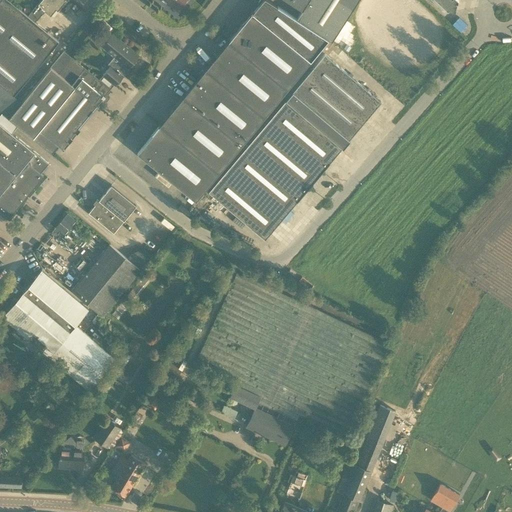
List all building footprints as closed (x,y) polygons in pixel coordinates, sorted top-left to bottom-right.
[(0,0),(0,83),(14,95),(58,41),(35,22),(36,20),(37,20),(45,10),(50,14),(55,8),(57,9),(64,0),(40,0),(37,4),(27,16),(8,0),(0,0)] [(165,0),(177,10),(184,0),(165,0)] [(258,6),(251,13),(259,20),(310,61),(328,39),(296,19),(267,0),(259,0),(256,5),(258,6)] [(331,41),(357,0),(286,0),(302,10),(296,19),(328,39),(331,41)] [(435,0),(447,11),(447,10),(453,12),(455,3),(457,4),(458,0),(457,0),(435,0)] [(228,42),(287,89),(310,61),(259,20),(251,13),(228,42)] [(108,79),(113,84),(115,85),(123,76),(122,75),(138,56),(111,34),(102,46),(119,59),(112,67),(110,65),(102,75),(108,79)] [(206,69),(264,117),(287,89),(228,42),(206,69)] [(292,92),(349,140),(381,102),(324,54),(292,92)] [(71,57),(57,73),(96,105),(98,104),(102,100),(105,100),(107,97),(106,95),(105,94),(110,89),(99,80),(84,68),(71,57)] [(96,105),(57,73),(50,67),(8,118),(32,137),(38,129),(57,145),(63,150),(69,142),(72,138),(70,137),(74,131),(76,133),(80,129),(78,128),(96,105)] [(183,97),(241,145),(264,117),(206,69),(183,97)] [(350,140),(349,140),(292,92),(208,192),(264,239),(342,148),(343,149),(350,140)] [(160,125),(218,173),(241,145),(183,97),(160,125)] [(0,211),(8,218),(23,201),(43,176),(39,173),(48,163),(0,123),(0,211)] [(195,201),(218,173),(160,125),(137,153),(195,201)] [(113,233),(136,205),(111,185),(98,200),(97,199),(96,200),(98,201),(88,213),(96,219),(113,233)] [(64,212),(50,232),(59,238),(73,218),(64,212)] [(165,218),(163,220),(158,216),(155,220),(168,231),(173,225),(165,218)] [(140,269),(109,243),(71,290),(102,315),(140,269)] [(28,285),(2,316),(10,323),(48,356),(75,325),(88,309),(41,270),(28,285)] [(293,426),(293,425),(294,425),(298,414),(344,435),(387,342),(237,272),(193,365),(236,385),(230,397),(229,397),(227,403),(235,406),(237,401),(254,409),(293,426)] [(145,273),(112,314),(119,319),(152,278),(145,273)] [(75,325),(48,356),(88,389),(115,358),(107,352),(75,325)] [(144,365),(131,357),(140,344),(132,338),(108,374),(92,397),(100,402),(115,380),(128,388),(144,365)] [(29,373),(45,389),(54,380),(37,364),(29,373)] [(155,409),(162,399),(151,392),(145,402),(155,409)] [(225,404),(221,411),(232,417),(236,411),(225,404)] [(348,462),(336,492),(343,494),(335,511),(353,511),(396,410),(380,404),(366,439),(362,438),(362,439),(360,438),(359,440),(358,440),(349,462),(348,462)] [(254,409),(250,417),(246,426),(284,444),(289,435),(293,426),(254,409)] [(121,428),(108,420),(95,439),(107,448),(108,447),(111,450),(124,431),(121,429),(121,428)] [(125,453),(131,442),(121,436),(115,447),(118,448),(118,447),(123,449),(122,451),(125,453)] [(82,466),(82,456),(83,447),(74,447),(74,452),(60,451),(59,456),(59,466),(68,467),(68,465),(82,466)] [(131,455),(111,488),(125,497),(145,463),(131,455)] [(301,493),(307,475),(294,470),(292,476),(289,475),(282,493),(300,500),(302,493),(301,493)] [(21,478),(0,477),(0,486),(21,487),(21,478)] [(459,494),(440,483),(430,500),(445,508),(449,503),(453,505),(459,494)] [(369,511),(391,511),(393,505),(374,499),(369,511)] [(307,511),(284,502),(279,511),(307,511)]
